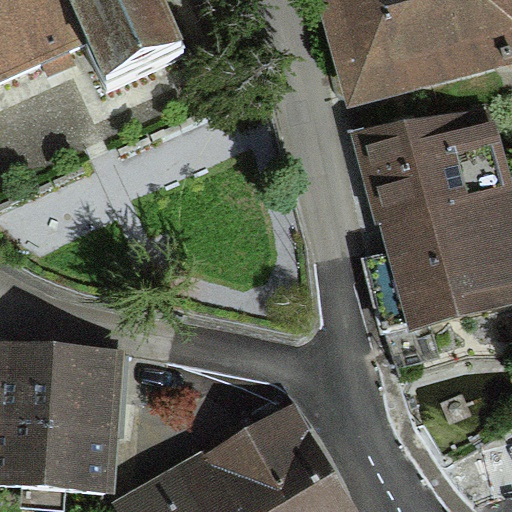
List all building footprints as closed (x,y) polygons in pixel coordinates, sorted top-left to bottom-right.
[(188,57),(161,0),(0,0),(0,88),(85,49),(106,94),(188,57)] [(511,0),(315,0),(348,113),(511,65),(511,0)] [(425,126),(356,143),(378,230),(382,230),(391,263),(410,337),(511,311),(511,192),(494,129),(461,137),(455,118),(425,126)] [(0,488),(115,496),(126,352),(0,343),(0,488)] [(349,511),(294,410),(117,511),(349,511)]
